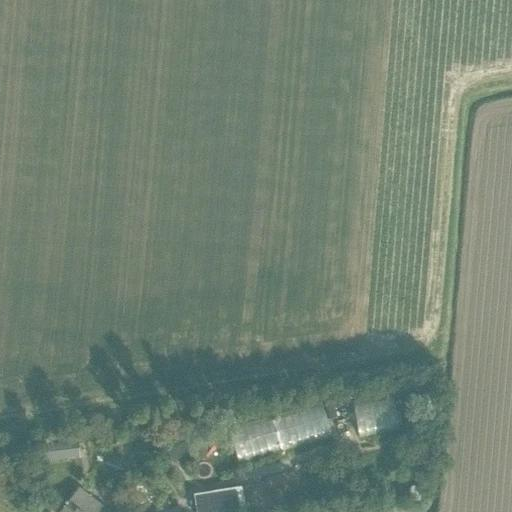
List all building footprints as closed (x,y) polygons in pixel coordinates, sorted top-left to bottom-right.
[(316,422),(335,420),(334,410),(314,412),(316,422)] [(183,437),(170,444),(178,460),(191,454),(183,437)] [(61,445),(43,447),(45,463),(63,461),(61,445)] [(251,483),(200,488),(201,508),(253,503),(251,483)] [(157,487),(149,488),(149,485),(129,487),(132,507),(158,503),(157,487)] [(134,511),(107,511),(78,490),(61,511),(137,511),(134,511)]
